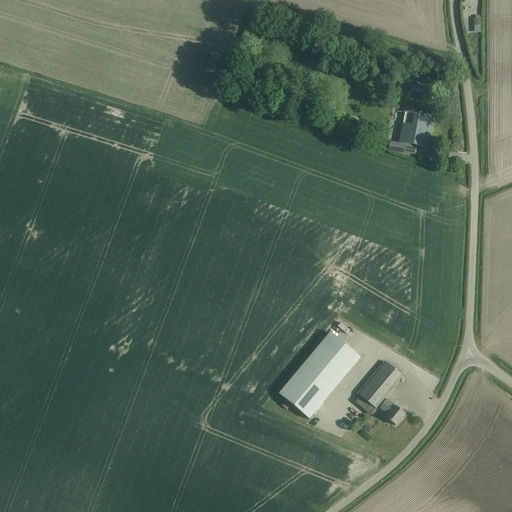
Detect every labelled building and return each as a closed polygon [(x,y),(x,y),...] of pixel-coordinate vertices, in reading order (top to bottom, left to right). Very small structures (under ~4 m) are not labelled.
[(356,44),(338,38),(335,47),(352,53),(356,44)] [(428,148),(432,126),(433,118),(406,113),(400,145),(392,144),(390,152),(404,154),(405,144),(428,148)] [(279,395),(310,421),(361,360),(331,334),(279,395)] [(385,362),(358,395),(376,410),(403,378),(385,362)] [(380,409),(389,417),(387,419),(396,427),(405,415),(387,400),(380,409)]
